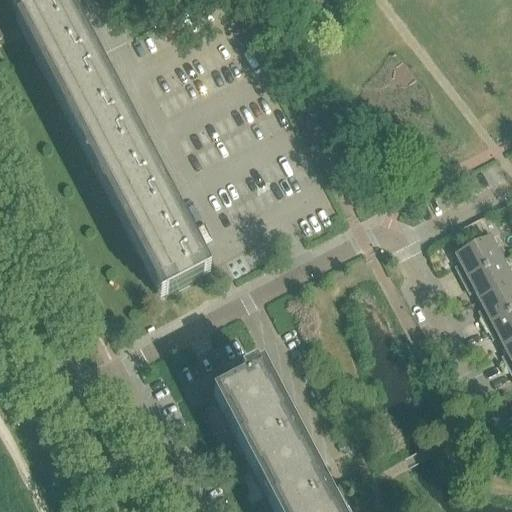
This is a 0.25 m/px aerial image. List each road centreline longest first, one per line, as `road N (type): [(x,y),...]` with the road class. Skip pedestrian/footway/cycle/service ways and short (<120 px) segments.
road 1 (residential): [(109,366),(389,231)]
road 2 (residential): [(511,432),(501,430),(389,231)]
road 3 (residential): [(185,511),(109,366)]
road 4 (tertiary): [(70,385),(0,247)]
road 5 (tertiary): [(132,511),(70,385)]
road 6 (residential): [(389,231),(411,236),(501,188)]
